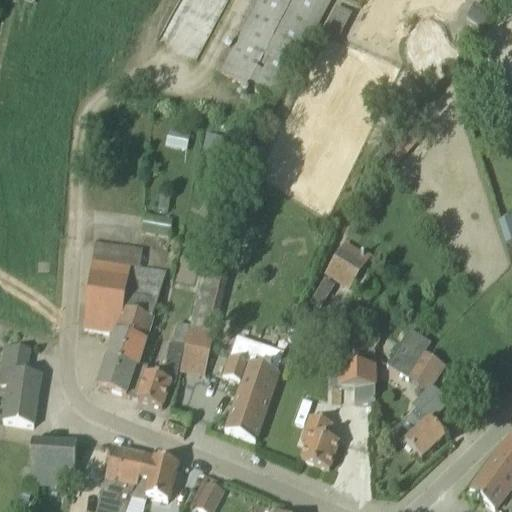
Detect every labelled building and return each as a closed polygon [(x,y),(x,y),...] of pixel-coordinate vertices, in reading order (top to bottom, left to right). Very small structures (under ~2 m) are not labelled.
[(261,0),(222,76),(277,104),(331,0),(261,0)] [(324,34),(325,35),(339,43),(340,43),(349,26),(353,18),(354,17),(337,7),(324,34)] [(187,154),(190,137),(169,133),(165,149),(187,154)] [(228,141),(207,136),(203,153),(224,157),(228,141)] [(224,211),(219,238),(230,241),(231,236),(241,238),(246,216),(224,211)] [(175,223),(146,218),(143,235),(172,240),(175,223)] [(511,219),(498,223),(506,247),(511,245),(511,219)] [(349,293),(370,260),(347,245),(324,277),(349,293)] [(98,246),(94,267),(84,332),(116,337),(117,335),(149,345),(157,324),(154,323),(167,275),(136,271),(140,253),(98,246)] [(181,377),(182,377),(205,382),(217,338),(210,337),(223,282),(205,277),(191,332),(181,377)] [(320,314),(335,289),(325,283),(310,308),(320,314)] [(171,347),(164,383),(149,377),(139,403),(163,412),(173,387),(177,388),(185,350),(190,328),(180,326),(174,347),(171,347)] [(410,383),(426,357),(429,353),(433,347),(412,334),(389,369),(410,383)] [(140,373),(141,369),(149,345),(117,335),(116,337),(108,363),(140,373)] [(0,372),(0,389),(7,390),(2,425),(33,429),(41,378),(28,376),(32,352),(4,348),(0,372)] [(429,395),(430,394),(446,370),(426,357),(410,383),(429,395)] [(272,374),(275,365),(275,364),(268,361),(264,371),(232,360),(225,380),(244,387),(227,435),(256,446),(281,377),(272,374)] [(149,377),(151,372),(141,369),(140,373),(108,363),(100,390),(139,403),(149,377)] [(339,390),(356,391),(357,406),(376,406),(376,391),(377,391),(377,370),(339,369),(339,390)] [(417,411),(392,436),(401,445),(406,445),(423,463),(448,440),(430,421),(428,423),(417,411)] [(327,442),(333,427),(311,419),(301,445),(309,448),(303,464),(331,474),(340,447),(327,442)] [(511,439),(471,494),(494,511),(495,511),(511,490),(511,439)] [(71,491),(74,445),(32,443),(30,488),(71,491)] [(124,511),(131,496),(135,497),(140,484),(145,462),(145,461),(114,454),(106,484),(97,511),(124,511)] [(140,484),(135,497),(167,505),(177,467),(156,462),(155,464),(145,462),(140,484)] [(198,511),(214,511),(225,493),(210,485),(196,511),(198,511)]
